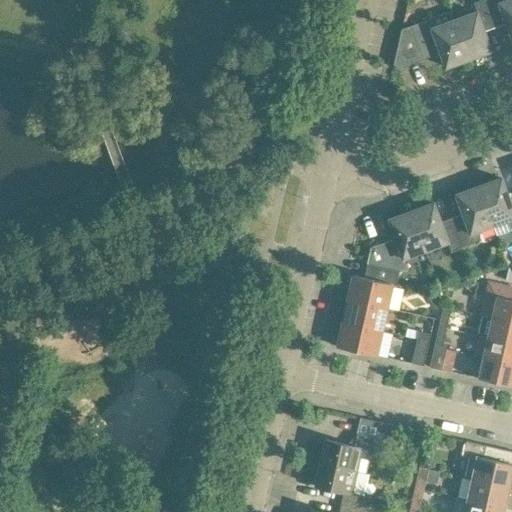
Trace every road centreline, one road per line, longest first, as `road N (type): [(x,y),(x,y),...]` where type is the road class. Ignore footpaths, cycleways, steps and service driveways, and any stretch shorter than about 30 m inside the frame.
road 1 (residential): [(511,427),(281,374)]
road 2 (residential): [(281,374),(326,170)]
road 3 (residential): [(326,170),(366,0)]
road 4 (residential): [(251,511),(281,374)]
road 5 (residential): [(511,77),(457,96),(430,162)]
